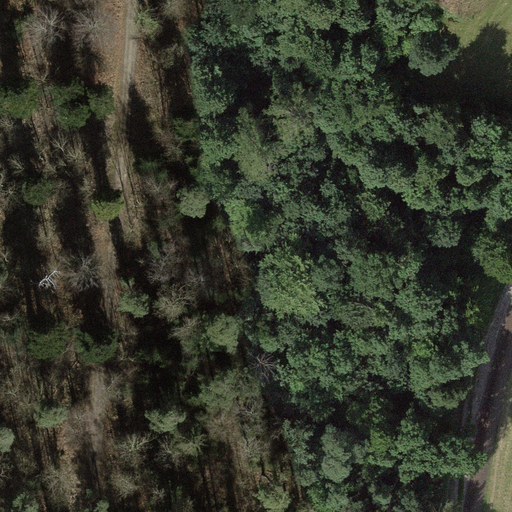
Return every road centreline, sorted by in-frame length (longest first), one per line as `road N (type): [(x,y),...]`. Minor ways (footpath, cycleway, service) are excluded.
road 1 (track): [(96,511),(138,0)]
road 2 (track): [(455,511),(479,352),(511,280)]
